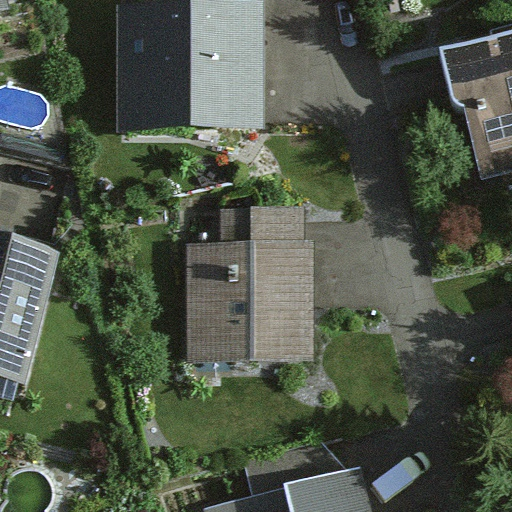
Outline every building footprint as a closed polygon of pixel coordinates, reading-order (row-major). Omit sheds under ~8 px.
[(0,0),(0,22),(19,18),(14,0),(0,0)] [(275,19),(137,22),(140,142),(278,138),(275,19)] [(511,43),(439,60),(452,115),(464,112),(479,180),(511,171),(511,43)] [(319,254),(203,255),(204,371),(320,370),(319,254)] [(61,273),(0,258),(0,379),(34,387),(61,273)] [(366,511),(359,480),(215,511),(366,511)]
